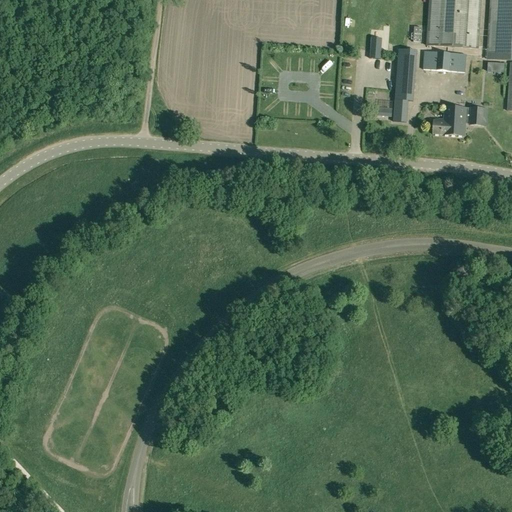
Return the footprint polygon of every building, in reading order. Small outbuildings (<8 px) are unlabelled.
[(429,0),(426,46),(478,49),(480,0),(429,0)] [(511,0),(489,0),(486,59),(511,60),(511,0)] [(360,11),(361,1),(351,1),(351,10),(360,11)] [(413,42),(421,43),(422,28),(414,28),(413,42)] [(358,47),(358,38),(349,37),(349,47),(358,47)] [(371,41),(369,59),(379,60),(381,42),(371,41)] [(394,100),(408,101),(412,102),(416,52),(398,50),(394,100)] [(465,73),(466,55),(424,52),(423,70),(465,73)] [(406,123),(408,101),(394,100),(393,122),(406,123)] [(483,127),(484,110),(471,109),(471,110),(445,108),(444,120),(435,120),(435,121),(433,121),(432,135),(464,137),(465,125),(470,125),(469,126),(483,127)]
